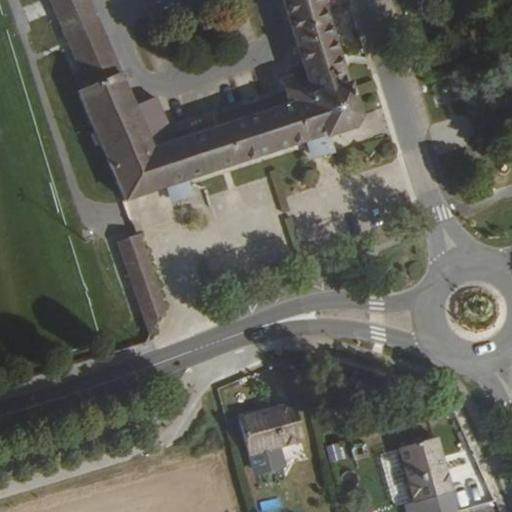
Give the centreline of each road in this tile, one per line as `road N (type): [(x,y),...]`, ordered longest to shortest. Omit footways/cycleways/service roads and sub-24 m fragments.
road 1 (secondary): [(434,319),(336,311),(292,317),(0,411)]
road 2 (residential): [(364,0),(436,213),(467,269)]
